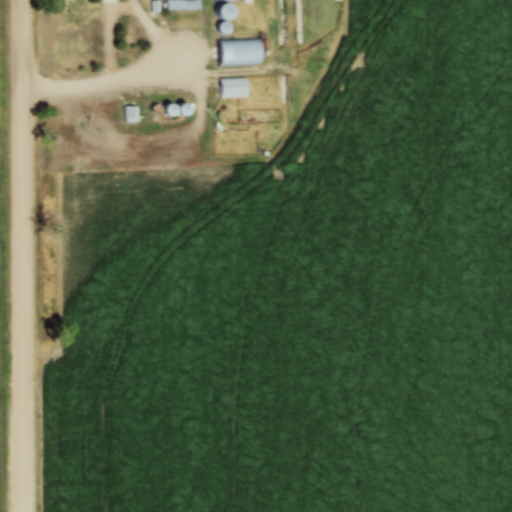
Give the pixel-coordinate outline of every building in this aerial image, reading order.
[(164,0),(164,8),(194,8),(194,1),(182,1),(182,0),(164,0)] [(227,17),(229,16),(230,13),(231,11),(230,8),(229,6),(227,4),(225,3),(223,3),(220,3),(218,5),(217,6),(216,9),(216,11),(216,13),(217,15),(219,17),(222,18),(224,18),(227,17)] [(225,32),(227,31),(228,30),(228,28),(228,26),(227,24),(226,23),(224,23),(222,22),(220,23),(219,24),(218,25),(217,27),(217,28),(218,30),(219,31),(220,32),(222,33),(224,33),(225,32)] [(215,41),(217,65),(255,63),(254,38),(215,41)] [(219,80),(219,95),(243,95),(243,80),(219,80)] [(156,114),(158,113),(159,112),(159,110),(159,108),(158,107),(157,105),(155,105),(153,104),(151,105),(150,106),(149,107),(148,109),(148,111),(149,112),(150,114),(151,115),(153,115),(155,115),(156,114)] [(170,114),(171,113),(172,111),(172,110),(172,108),(171,106),(170,105),(168,104),(166,104),(165,105),(163,105),(162,107),(162,108),(162,110),(162,112),(163,113),(165,114),(166,115),(168,115),(170,114)] [(183,114),(184,113),(185,111),(186,110),(185,108),(184,106),(183,105),(181,104),(180,104),(178,105),(177,106),(176,107),(175,109),(175,110),(175,112),(176,113),(178,114),(179,115),(181,115),(183,114)] [(124,106),(123,121),(136,121),(136,107),(124,106)]
